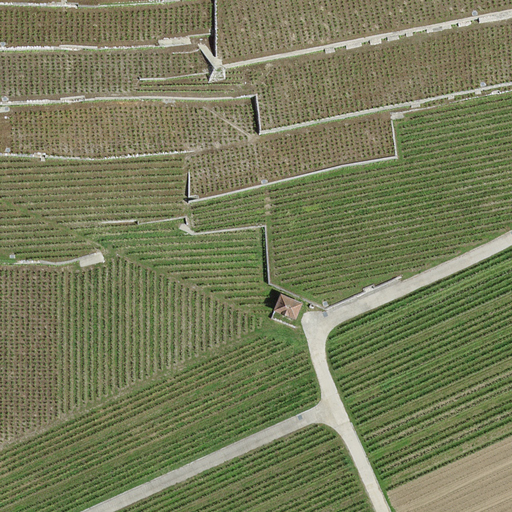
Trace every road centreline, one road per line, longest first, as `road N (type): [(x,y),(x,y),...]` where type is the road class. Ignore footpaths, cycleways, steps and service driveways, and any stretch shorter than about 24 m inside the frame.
road 1 (track): [(334,404),(313,348),(317,324),(511,234)]
road 2 (track): [(98,511),(334,404)]
